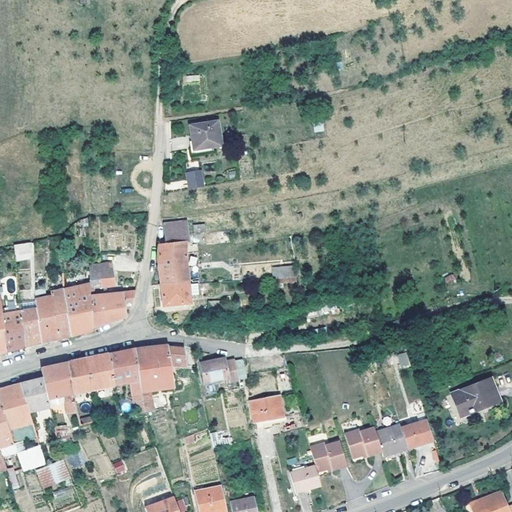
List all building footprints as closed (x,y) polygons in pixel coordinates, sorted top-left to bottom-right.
[(219,146),(217,134),(215,121),(188,125),(190,138),(191,141),(192,149),(210,147),(219,146)] [(211,150),(210,147),(192,149),(191,141),(187,141),(189,153),(211,150)] [(194,181),(208,179),(206,169),(193,172),(194,181)] [(184,238),(184,234),(183,223),(161,224),(162,240),(157,240),(157,245),(181,244),(185,244),(184,238)] [(194,224),(195,238),(205,237),(204,223),(194,224)] [(27,243),(19,244),(21,252),(28,251),(27,243)] [(19,244),(11,246),(12,253),(21,252),(19,244)] [(185,284),(181,244),(157,245),(155,259),(157,284),(185,284)] [(87,266),(88,279),(88,289),(111,287),(109,263),(87,266)] [(294,265),(271,266),(273,283),(295,281),(294,265)] [(447,285),(457,282),(453,273),(444,277),(447,285)] [(86,284),(62,289),(66,336),(78,333),(90,330),(90,328),(89,297),(88,289),(88,279),(86,279),(86,284)] [(186,294),(185,287),(185,284),(157,284),(159,295),(186,294)] [(66,336),(62,289),(56,291),(49,292),(50,297),(55,339),(59,338),(66,336)] [(128,308),(132,292),(89,297),(90,328),(105,322),(123,316),(121,308),(128,308)] [(159,295),(159,299),(159,307),(187,306),(186,294),(159,295)] [(50,297),(35,299),(35,310),(36,319),(38,343),(45,341),(55,339),(50,297)] [(35,310),(18,312),(19,323),(36,319),(35,310)] [(21,347),(19,323),(18,312),(0,314),(0,318),(4,352),(12,350),(21,347)] [(30,345),(38,343),(36,319),(19,323),(21,347),(30,345)] [(148,347),(131,349),(138,394),(146,393),(171,388),(167,366),(183,368),(181,349),(166,348),(165,345),(148,347)] [(138,394),(131,349),(116,353),(105,355),(105,357),(110,387),(124,385),(127,396),(138,394)] [(406,352),(397,354),(400,367),(410,365),(406,352)] [(110,387),(105,357),(96,359),(91,360),(91,358),(74,362),(75,363),(71,364),(65,365),(69,394),(110,387)] [(225,381),(226,385),(236,383),(232,363),(223,365),(222,360),(197,366),(201,386),(225,381)] [(38,369),(41,378),(44,399),(49,399),(59,397),(62,412),(72,410),(69,394),(65,365),(64,363),(50,366),(38,369)] [(45,408),(44,399),(41,378),(14,385),(0,389),(0,413),(5,430),(29,424),(31,429),(37,428),(33,416),(27,418),(26,412),(35,409),(40,408),(43,417),(38,419),(45,444),(42,445),(35,447),(13,454),(18,470),(18,471),(40,465),(38,457),(56,452),(51,433),(47,414),(45,408)] [(459,419),(497,403),(488,381),(450,397),(459,419)] [(159,392),(152,394),(156,407),(163,405),(159,392)] [(248,404),(252,424),(280,419),(277,399),(248,404)] [(129,403),(131,409),(132,415),(138,414),(142,413),(139,401),(129,403)] [(132,415),(131,409),(114,412),(116,418),(132,415)] [(58,412),(51,414),(47,414),(51,433),(63,431),(58,412)] [(5,430),(0,413),(0,446),(9,444),(10,444),(5,430)] [(397,425),(404,447),(429,439),(423,417),(397,425)] [(87,418),(74,421),(75,426),(89,423),(87,418)] [(396,422),(372,429),(378,449),(379,454),(404,447),(397,425),(396,422)] [(356,427),(341,431),(343,436),(348,455),(362,451),(363,453),(378,449),(372,429),(370,425),(357,429),(356,427)] [(42,445),(37,428),(31,429),(35,447),(42,445)] [(190,436),(181,440),(184,446),(192,442),(190,436)] [(343,436),(335,439),(341,457),(348,455),(343,436)] [(321,440),(306,445),(311,462),(313,469),(327,464),(328,467),(342,463),(341,457),(335,439),(321,443),(321,440)] [(10,452),(0,454),(0,465),(2,471),(3,474),(15,471),(10,452)] [(113,463),(116,473),(126,471),(123,460),(113,463)] [(291,490),(317,483),(313,469),(311,462),(285,469),(291,490)] [(45,511),(48,511),(69,505),(56,463),(32,470),(40,495),(45,511)] [(223,511),(218,487),(193,492),(196,511),(223,511)] [(505,511),(504,508),(498,494),(465,507),(467,511),(505,511)] [(176,511),(170,495),(142,506),(144,511),(176,511)] [(226,504),(228,511),(254,511),(252,498),(226,504)] [(181,511),(183,511),(187,510),(183,499),(177,501),(181,511)]
